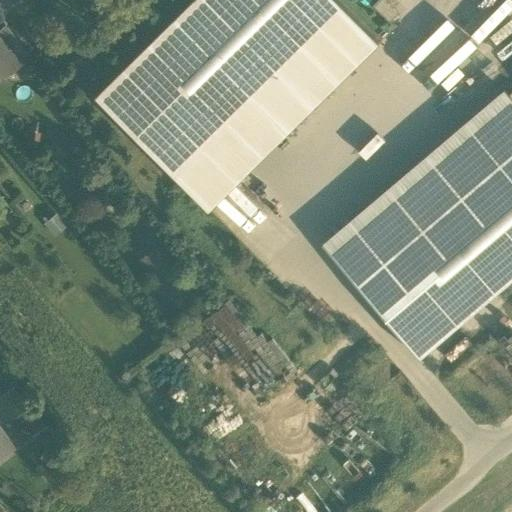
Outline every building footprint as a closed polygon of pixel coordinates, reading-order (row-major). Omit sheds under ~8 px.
[(0,0),(0,15),(3,19),(15,0),(0,0)] [(173,175),(344,6),(337,0),(193,0),(96,97),(173,175)] [(344,6),(173,175),(208,210),(379,42),(344,6)] [(25,18),(14,27),(28,43),(38,34),(25,18)] [(0,29),(0,40),(21,64),(31,56),(6,24),(0,29)] [(0,61),(3,58),(14,71),(21,64),(0,40),(0,61)] [(321,244),(353,281),(511,145),(511,97),(504,88),(321,244)] [(511,145),(353,281),(419,358),(511,278),(511,145)] [(59,211),(44,223),(55,236),(70,223),(59,211)] [(155,245),(138,258),(157,283),(175,270),(155,245)] [(226,299),(197,327),(223,354),(239,338),(235,333),(248,321),(226,299)] [(13,387),(0,397),(0,410),(9,423),(30,407),(13,387)] [(35,411),(21,421),(32,436),(46,426),(35,411)] [(0,459),(14,449),(0,430),(0,459)]
